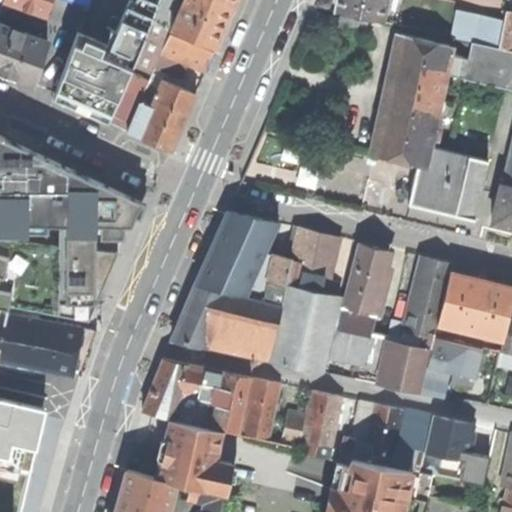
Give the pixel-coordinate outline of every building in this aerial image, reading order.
[(5,0),(45,14),(50,0),(5,0)] [(77,31),(53,97),(79,109),(108,121),(128,72),(132,65),(158,0),(128,0),(109,44),(77,31)] [(183,0),(158,0),(132,65),(152,74),(155,68),(161,52),(170,32),(171,30),(183,0)] [(233,4),(223,0),(183,0),(171,30),(215,47),(223,27),(233,4)] [(337,0),(336,11),(342,12),(367,18),(382,21),(385,0),(337,0)] [(498,45),(503,20),(456,10),(451,35),(498,45)] [(503,20),(498,45),(511,48),(511,11),(505,11),(503,20)] [(367,18),(342,12),(339,26),(364,31),(367,18)] [(0,25),(0,73),(4,75),(15,79),(15,78),(32,84),(47,42),(0,25)] [(170,32),(161,52),(189,63),(205,70),(213,50),(170,32)] [(386,95),(373,154),(419,164),(421,164),(426,145),(428,136),(431,122),(442,73),(446,53),(448,44),(399,33),(386,95)] [(467,58),(446,53),(442,73),(463,78),(464,76),(511,87),(511,50),(471,41),(467,58)] [(182,79),(189,63),(161,52),(155,68),(182,79)] [(108,121),(127,131),(139,102),(148,82),(128,72),(108,121)] [(151,108),(138,137),(170,151),(182,125),(195,94),(164,80),(151,108)] [(139,102),(127,131),(127,132),(138,137),(151,108),(139,102)] [(440,124),(431,122),(428,136),(437,138),(440,124)] [(291,166),(291,135),(261,135),(261,172),(272,172),(272,166),(291,166)] [(439,210),(475,218),(487,159),(426,145),(421,164),(419,164),(410,203),(439,210)] [(511,145),(503,183),(511,185),(511,145)] [(0,215),(132,219),(133,216),(138,207),(31,156),(0,155),(0,215)] [(298,181),(315,185),(322,161),(304,157),(298,181)] [(511,185),(503,183),(500,183),(491,221),(503,223),(502,225),(511,227),(511,185)] [(213,243),(195,284),(226,290),(245,294),(279,221),(229,210),(213,243)] [(314,265),(323,232),(300,226),(290,267),(286,284),(305,288),(308,272),(298,270),(300,261),(314,265)] [(330,278),(339,236),(323,232),(314,265),(300,261),(298,270),(308,272),(305,288),(321,291),(324,277),(330,278)] [(0,307),(7,309),(8,309),(8,304),(72,317),(89,321),(103,286),(118,252),(0,238),(0,307)] [(359,242),(343,304),(342,305),(375,313),(390,250),(374,246),(359,242)] [(406,328),(434,335),(437,321),(449,272),(451,263),(436,259),(423,256),(406,328)] [(286,284),(290,267),(274,264),(266,299),(281,302),(286,284)] [(511,286),(476,278),(449,272),(437,321),(503,338),(511,300),(511,286)] [(184,310),(171,339),(202,346),(226,290),(195,284),(184,310)] [(281,305),(268,359),(322,371),(339,295),(321,291),(305,288),(286,284),(281,302),(282,302),(281,305)] [(202,346),(268,359),(281,305),(244,296),(245,294),(226,290),(202,346)] [(337,324),(370,332),(375,313),(342,305),(343,304),(341,304),(337,324)] [(45,408),(0,397),(0,339),(6,312),(7,309),(0,307),(0,511),(20,511),(35,449),(45,408)] [(0,339),(0,360),(81,374),(89,352),(97,330),(6,312),(0,339)] [(381,368),(388,336),(370,332),(337,324),(329,357),(381,368)] [(504,353),(511,354),(511,326),(507,325),(501,352),(504,353)] [(403,339),(431,346),(433,338),(434,335),(406,328),(403,339)] [(420,391),(431,346),(403,339),(388,336),(381,368),(377,382),(420,391)] [(483,350),(433,338),(431,346),(420,391),(437,395),(438,390),(445,391),(447,383),(451,366),(477,372),(483,350)] [(511,354),(504,353),(501,367),(511,369),(511,354)] [(187,393),(197,364),(163,357),(154,380),(142,410),(156,413),(170,417),(178,418),(187,393)] [(187,393),(217,399),(223,370),(197,364),(187,393)] [(222,429),(240,432),(251,376),(223,370),(217,399),(212,426),(222,429)] [(254,377),(242,433),(268,438),(280,382),(266,379),(254,377)] [(314,389),(299,452),(328,458),(341,395),(328,392),(314,389)] [(178,418),(212,426),(217,399),(187,393),(178,418)] [(392,454),(401,408),(388,405),(376,402),(368,440),(369,450),(371,450),(392,454)] [(404,408),(392,465),(412,469),(419,470),(423,451),(431,414),(404,408)] [(282,441),(299,445),(306,414),(289,410),(282,441)] [(455,419),(431,414),(423,451),(459,459),(461,450),(467,451),(473,423),(455,419)] [(164,443),(155,476),(175,481),(190,485),(206,490),(224,494),(225,495),(232,463),(216,460),(222,429),(212,426),(178,418),(170,417),(164,443)] [(341,454),(351,456),(355,438),(345,435),(341,454)] [(511,486),(511,436),(502,484),(511,486)] [(368,460),(371,450),(369,450),(368,440),(355,438),(351,456),(368,460)] [(467,451),(461,450),(459,459),(465,460),(461,479),(483,483),(489,456),(467,451)] [(327,502),(324,511),(410,511),(413,500),(406,498),(412,469),(392,465),(368,460),(351,456),(350,463),(335,460),(327,502)] [(116,506),(114,511),(166,511),(175,481),(155,476),(127,468),(116,506)] [(186,499),(203,504),(206,490),(190,485),(186,499)] [(219,511),(224,494),(206,490),(203,504),(200,511),(219,511)]
